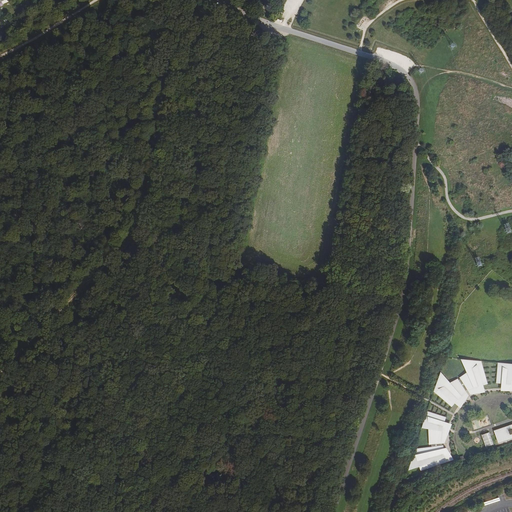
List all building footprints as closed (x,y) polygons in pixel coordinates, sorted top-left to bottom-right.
[(480,386),(486,384),(480,361),(460,359),(462,362),(463,362),(468,374),(465,375),(462,377),(458,380),(454,383),(451,385),(442,374),(440,372),(434,390),(452,406),(457,400),(456,400),(458,398),(462,402),(466,398),(464,395),(467,393),(465,390),(467,389),(469,392),(472,390),(474,393),(479,391),(477,386),(479,385),(480,386)] [(511,363),(499,363),(498,383),(507,384),(506,389),(511,390),(511,389),(511,373),(511,372),(511,363)] [(452,407),(452,406),(434,390),(434,391),(452,407)] [(446,418),(426,412),(421,428),(424,428),(430,429),(430,433),(430,438),(430,442),(430,445),(432,444),(432,447),(423,448),(423,450),(414,451),(408,470),(419,466),(420,470),(447,461),(450,460),(448,454),(446,455),(443,456),(442,453),(445,452),(444,445),(441,445),(441,443),(444,443),(444,433),(446,434),(446,433),(446,432),(447,430),(447,429),(447,427),(443,427),(446,418)] [(500,429),(494,431),(495,434),(501,432),(503,439),(510,437),(508,430),(501,432),(500,429)] [(490,432),(482,435),(486,446),(494,444),(490,432)] [(501,432),(495,434),(498,443),(502,441),(502,440),(503,439),(501,432)] [(447,461),(420,470),(420,471),(447,462),(447,461)]
